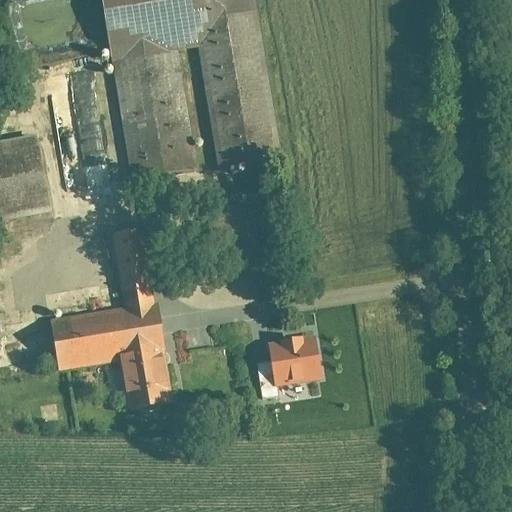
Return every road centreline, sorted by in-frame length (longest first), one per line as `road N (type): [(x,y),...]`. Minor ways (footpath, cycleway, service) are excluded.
road 1 (residential): [(463,0),(466,381)]
road 2 (track): [(0,55),(40,115),(75,226)]
road 3 (residential): [(466,381),(465,511)]
